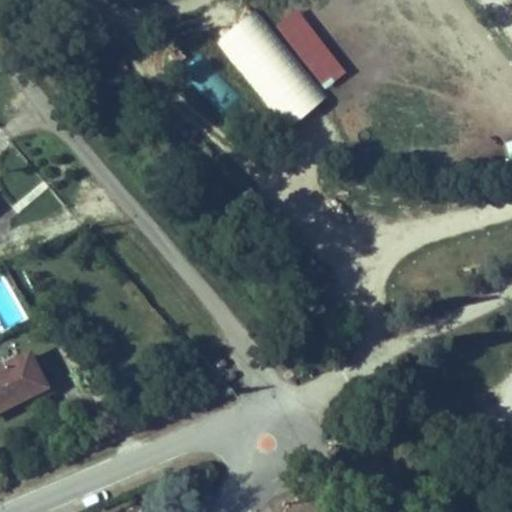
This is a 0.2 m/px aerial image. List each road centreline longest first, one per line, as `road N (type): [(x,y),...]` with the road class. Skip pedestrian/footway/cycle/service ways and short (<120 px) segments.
road 1 (residential): [(0,60),(248,359),(267,438)]
road 2 (unclassified): [(511,280),(346,368),(267,438)]
road 3 (residential): [(3,511),(195,429),(267,438)]
